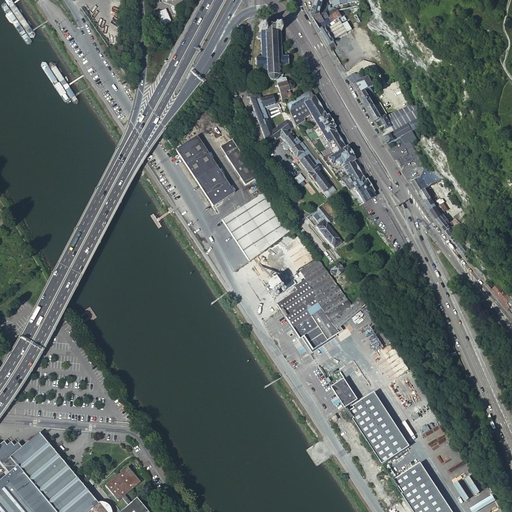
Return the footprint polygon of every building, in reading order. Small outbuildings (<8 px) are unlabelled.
[(343,10),(358,5),(357,0),(317,0),(317,1),(316,3),(315,5),(322,7),(323,5),(325,6),(327,0),(333,0),(334,1),(340,1),(341,2),(341,9),(342,8),(343,10)] [(310,14),(312,18),(329,12),(335,10),(337,10),(341,9),(341,2),(329,6),(328,9),(322,7),(315,5),(314,7),(313,10),(312,12),(311,14),(310,14)] [(171,22),(165,10),(157,14),(162,26),(171,22)] [(329,12),(312,18),(314,21),(320,31),(326,27),(329,26),(339,19),(341,17),(337,10),(335,10),(336,13),(331,16),(329,12)] [(347,33),(339,19),(329,26),(337,39),(347,33)] [(281,33),(282,33),(282,32),(281,31),(281,27),(282,26),(281,26),(280,26),(280,24),(279,24),(279,26),(276,26),(275,24),(274,24),(274,26),(273,26),(273,25),(272,25),(272,26),(268,26),(268,25),(267,26),(265,26),(265,25),(264,25),(264,26),(260,26),(260,25),(259,25),(259,27),(258,27),(258,28),(259,28),(259,32),(258,32),(258,33),(259,33),(259,34),(260,34),(260,35),(259,35),(258,35),(257,36),(257,37),(257,38),(258,39),(258,40),(259,40),(260,40),(261,41),(260,41),(260,42),(261,42),(261,45),(260,45),(260,46),(261,46),(261,50),(260,50),(261,50),(261,51),(260,51),(260,53),(261,53),(261,54),(261,55),(262,58),(256,58),(255,58),(255,59),(255,63),(255,62),(255,64),(256,67),(255,67),(255,68),(256,69),(257,69),(257,70),(258,71),(259,71),(259,72),(259,71),(260,71),(260,70),(261,70),(261,69),(261,68),(262,68),(262,70),(262,71),(262,72),(262,75),(262,77),(263,77),(263,76),(267,76),(267,77),(268,77),(268,78),(268,79),(268,80),(269,80),(269,81),(270,82),(270,81),(270,82),(271,82),(272,82),(273,82),(274,82),(275,81),(275,82),(276,81),(276,80),(276,79),(277,87),(275,87),(275,88),(277,88),(277,89),(278,88),(280,93),(279,93),(279,94),(278,95),(278,96),(280,96),(281,99),(279,100),(278,102),(279,103),(282,102),(282,101),(284,100),(287,99),(287,100),(288,100),(288,99),(288,98),(289,98),(289,97),(290,97),(290,96),(291,96),(291,95),(290,95),(290,94),(289,93),(288,92),(289,92),(289,91),(290,91),(291,90),(292,90),(292,89),(293,89),(293,88),(293,87),(293,86),(292,85),(292,84),(292,83),(291,84),(290,83),(289,83),(288,83),(287,83),(286,83),(286,82),(286,81),(286,80),(286,79),(286,78),(285,78),(285,76),(284,76),(284,77),(282,77),(282,76),(283,76),(282,74),(282,75),(282,71),(282,70),(282,67),(282,68),(283,69),(284,69),(284,70),(285,70),(286,70),(286,69),(287,69),(287,68),(287,67),(288,67),(289,67),(289,66),(288,66),(288,62),(289,62),(288,61),(287,58),(288,58),(288,57),(287,57),(287,56),(287,57),(281,57),(281,54),(282,54),(282,53),(281,53),(281,52),(282,52),(282,50),(281,50),(281,49),(281,45),(281,44),(281,41),(281,40),(280,40),(280,34),(281,34),(281,33)] [(326,27),(320,31),(324,38),(329,45),(333,42),(334,42),(334,41),(326,27)] [(354,74),(348,77),(354,86),(361,82),(356,74),(354,74)] [(361,82),(354,86),(360,97),(367,92),(367,91),(373,87),(374,86),(369,78),(364,80),(361,82)] [(363,203),(374,197),(372,194),(374,193),(366,180),(365,181),(354,162),(355,161),(347,147),(345,148),(334,129),(335,128),(328,115),(326,117),(314,97),(313,98),(309,91),(286,105),(294,125),(295,129),(297,128),(296,127),(298,126),(305,122),(303,120),(311,115),(334,155),(327,159),(332,167),(336,165),(336,166),(337,167),(338,168),(339,167),(340,166),(340,165),(347,176),(339,181),(346,189),(348,192),(354,188),(363,203)] [(364,102),(370,99),(372,97),(369,91),(367,92),(360,97),(364,102)] [(264,109),(275,105),(272,96),(261,99),(259,94),(250,97),(255,112),(253,113),(253,114),(254,117),(255,117),(256,116),(265,142),(274,139),(275,141),(276,140),(275,136),(273,136),(272,132),(264,109)] [(374,106),(370,99),(364,102),(368,109),(374,106)] [(234,102),(231,104),(230,105),(235,115),(243,111),(239,100),(234,102)] [(394,132),(422,115),(415,103),(390,115),(393,121),(390,123),(392,127),(394,132)] [(378,112),(374,106),(368,109),(372,116),(378,112)] [(372,116),(376,123),(381,120),(382,119),(378,112),(372,116)] [(401,138),(411,131),(425,122),(423,117),(422,115),(394,132),(391,134),(395,141),(401,138)] [(392,127),(390,123),(387,117),(382,119),(381,120),(386,130),(392,127)] [(286,131),(290,128),(285,122),(276,128),(279,134),(278,135),(279,137),(280,137),(284,143),(283,144),(282,146),(285,149),(287,150),(289,148),(327,198),(336,191),(332,186),(331,187),(319,171),(323,167),(317,160),(315,161),(314,159),(314,158),(302,142),(300,143),(296,139),(295,140),(292,136),(294,135),(291,132),(290,132),(288,134),(286,131)] [(305,122),(298,126),(301,130),(307,126),(305,122)] [(235,130),(229,123),(224,127),(230,134),(235,130)] [(414,144),(417,142),(418,141),(411,131),(401,138),(405,145),(404,145),(407,150),(407,153),(408,154),(407,155),(411,161),(412,161),(413,162),(415,163),(418,168),(425,164),(421,159),(420,159),(413,147),(416,146),(414,144)] [(385,137),(389,145),(395,141),(391,134),(385,137)] [(228,187),(229,186),(197,137),(176,151),(213,207),(218,204),(217,202),(231,193),(228,187)] [(256,177),(234,144),(232,140),(220,148),(245,186),(257,179),(256,177)] [(237,142),(234,144),(256,177),(259,175),(237,142)] [(398,160),(402,166),(411,161),(407,155),(398,160)] [(436,181),(441,176),(432,167),(431,168),(427,170),(424,168),(420,177),(411,181),(419,194),(427,188),(436,181)] [(444,192),(436,181),(427,188),(433,197),(436,200),(439,205),(443,203),(438,196),(444,192)] [(278,204),(263,183),(260,185),(275,206),(278,204)] [(234,193),(229,186),(228,187),(231,193),(217,202),(218,204),(234,193)] [(433,197),(427,188),(419,194),(425,203),(433,197)] [(290,232),(290,231),(265,193),(222,220),(249,262),(290,232)] [(433,197),(425,203),(430,211),(435,208),(436,207),(433,203),(436,200),(433,197)] [(467,211),(462,206),(453,216),(453,217),(454,218),(457,222),(463,215),(467,211)] [(326,219),(329,223),(332,220),(329,217),(328,217),(320,207),(314,211),(316,213),(314,214),(313,215),(320,224),(316,227),(318,230),(318,231),(330,246),(330,245),(333,249),(341,242),(338,239),(339,238),(327,223),(326,224),(324,221),(326,219)] [(435,208),(430,211),(436,220),(436,221),(442,216),(441,216),(438,211),(435,208)] [(511,212),(501,220),(510,233),(511,235),(511,212)] [(436,221),(442,229),(447,225),(447,224),(446,223),(448,221),(447,219),(447,218),(444,214),(441,216),(442,216),(436,221)] [(447,224),(447,225),(450,229),(457,222),(454,218),(448,223),(447,224)] [(510,233),(501,220),(494,225),(504,238),(510,233)] [(442,229),(455,244),(458,241),(454,236),(457,233),(456,231),(461,226),(457,222),(450,229),(447,225),(442,229)] [(469,251),(464,245),(460,240),(458,241),(455,244),(464,256),(469,251)] [(351,304),(350,304),(324,268),(318,259),(300,271),(305,280),(295,287),(297,291),(277,304),(290,325),(292,324),(301,337),(303,336),(312,350),(339,332),(342,330),(340,327),(361,309),(372,325),(372,326),(374,328),(399,368),(408,363),(369,301),(368,302),(362,294),(351,304)] [(343,270),(338,265),(332,271),(331,270),(330,271),(331,273),(331,272),(334,276),(335,278),(337,277),(336,276),(343,270)] [(486,282),(492,290),(497,285),(491,278),(486,282)] [(273,292),(280,287),(275,280),(268,285),(273,292)] [(497,285),(492,290),(508,310),(511,306),(511,300),(511,299),(510,298),(499,284),(497,285)] [(292,324),(290,325),(300,339),(301,337),(292,324)] [(332,387),(345,408),(358,400),(344,379),(332,387)] [(372,448),(403,497),(404,499),(400,502),(407,511),(447,511),(427,482),(419,488),(415,480),(425,473),(397,431),(372,448)] [(112,511),(110,507),(105,502),(102,502),(99,503),(40,433),(22,447),(19,443),(15,447),(11,443),(8,446),(2,450),(0,451),(0,461),(9,473),(2,479),(20,499),(10,507),(0,495),(0,511),(146,511),(136,499),(131,504),(128,506),(120,511),(112,511)] [(451,464),(464,455),(463,454),(458,445),(455,448),(450,440),(445,443),(450,452),(445,455),(451,464)] [(122,499),(124,497),(124,496),(138,484),(126,469),(111,482),(105,487),(118,502),(122,499)] [(20,499),(2,479),(0,480),(0,495),(10,507),(20,499)] [(454,484),(465,501),(469,498),(458,481),(454,484)] [(131,504),(127,500),(124,496),(124,497),(122,499),(128,506),(131,504)]
